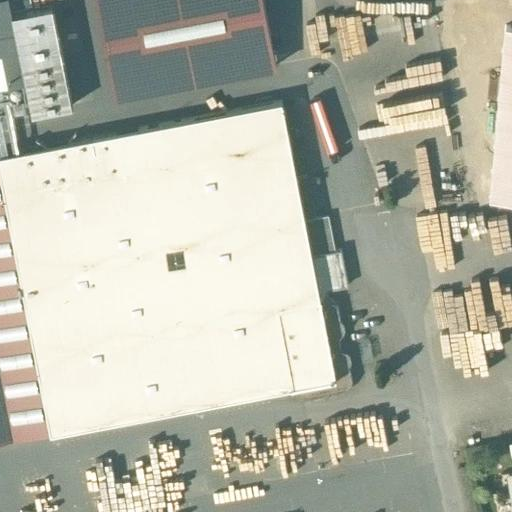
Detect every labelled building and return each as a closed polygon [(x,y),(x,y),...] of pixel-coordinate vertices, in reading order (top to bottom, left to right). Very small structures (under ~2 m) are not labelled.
[(98,0),(117,96),(275,65),(262,0),(98,0)] [(511,27),(506,27),(491,197),(511,199),(511,27)] [(16,29),(0,32),(0,35),(3,51),(8,73),(24,70),(23,62),(16,29)] [(3,51),(0,51),(0,97),(12,95),(3,51)] [(23,62),(33,113),(73,105),(63,54),(23,62)] [(24,96),(13,98),(15,110),(26,108),(24,96)] [(282,99),(0,153),(0,173),(20,274),(46,411),(50,431),(291,385),(276,306),(320,297),(312,254),(305,219),(282,99)] [(0,173),(0,277),(6,276),(6,277),(20,274),(0,173)] [(328,214),(305,219),(312,254),(335,249),(328,214)] [(20,274),(6,277),(6,276),(0,277),(0,386),(6,418),(46,411),(20,274)] [(320,297),(276,306),(291,385),(293,392),(302,399),(346,390),(352,381),(349,365),(340,359),(334,327),(340,318),(337,302),(328,296),(320,297)] [(6,418),(0,419),(0,440),(50,431),(46,411),(6,418)]
